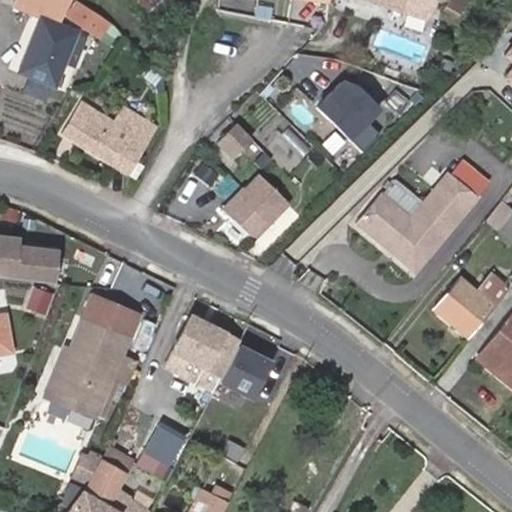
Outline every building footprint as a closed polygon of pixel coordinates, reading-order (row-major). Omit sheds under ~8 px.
[(70,0),(17,0),(14,9),(41,19),(20,70),(56,85),(65,63),(76,33),(60,26),(70,0)] [(180,0),(141,0),(160,19),(180,0)] [(374,0),(403,10),(406,0),(374,0)] [(460,19),(468,0),(448,0),(444,11),(460,19)] [(109,22),(78,1),(68,16),(99,37),(109,22)] [(86,37),(76,33),(65,63),(74,67),(86,37)] [(511,38),(498,55),(511,66),(511,68),(503,78),(511,85),(511,38)] [(316,109),(354,140),(385,103),(347,72),(316,109)] [(148,140),(116,120),(83,100),(63,132),(128,172),(148,140)] [(125,107),(116,120),(148,140),(156,127),(125,107)] [(265,168),(275,150),(226,120),(210,146),(234,161),(239,153),(265,168)] [(276,140),(299,161),(310,148),(288,127),(276,140)] [(287,205),(259,177),(227,208),(248,231),(256,235),(287,205)] [(400,252),(397,256),(418,273),(479,198),(454,177),(432,205),(418,222),(387,197),(363,228),(391,251),(394,247),(400,252)] [(387,197),(418,222),(432,205),(400,180),(387,197)] [(510,242),(511,239),(511,216),(499,233),(510,242)] [(0,236),(0,277),(53,284),(56,251),(17,246),(18,239),(0,236)] [(391,251),(397,256),(400,252),(394,247),(391,251)] [(435,309),(468,336),(493,306),(508,287),(494,274),(478,294),(460,279),(435,309)] [(33,284),(24,307),(45,315),(54,292),(33,284)] [(511,313),(476,357),(511,385),(511,313)] [(240,342),(189,316),(162,370),(213,395),(219,383),(240,342)] [(0,352),(10,350),(4,317),(0,317),(0,352)] [(86,323),(74,352),(58,390),(77,398),(73,406),(96,415),(112,376),(117,378),(127,382),(134,363),(120,358),(127,340),(86,323)] [(277,361),(240,342),(219,383),(256,402),(277,361)] [(58,390),(74,352),(66,349),(47,396),(73,406),(77,398),(58,390)] [(101,417),(117,378),(112,376),(96,415),(101,417)] [(228,439),(220,454),(237,463),(245,447),(228,439)] [(147,511),(116,493),(133,461),(108,447),(87,483),(82,491),(120,511),(147,511)] [(99,461),(82,454),(73,477),(87,483),(99,461)] [(222,511),(232,494),(215,484),(209,495),(202,491),(190,511),(222,511)] [(68,511),(120,511),(82,491),(68,511)]
